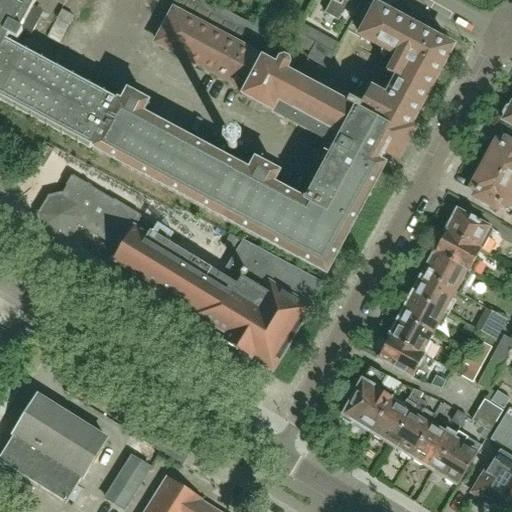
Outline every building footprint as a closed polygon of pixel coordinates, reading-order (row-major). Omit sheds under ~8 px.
[(327,277),(374,190),(385,168),(384,168),(385,167),(381,165),(389,149),(385,147),(391,137),(402,142),(413,121),(451,50),(382,12),(376,9),(361,38),(396,57),(387,74),(398,80),(387,100),(370,91),(361,108),(349,101),(347,105),(286,73),(290,67),(288,62),(284,60),(279,61),(276,67),(174,12),(157,44),(245,91),(241,98),(326,144),(324,147),(332,152),(305,204),(273,187),(279,176),(255,163),(249,173),(142,116),(148,105),(127,94),(121,106),(117,104),(117,105),(116,105),(117,104),(115,103),(116,102),(6,43),(9,39),(16,43),(22,33),(30,37),(43,13),(33,8),(36,1),(33,0),(0,0),(0,102),(90,150),(90,149),(93,150),(93,151),(327,277)] [(331,0),(324,13),(338,21),(349,0),(331,0)] [(218,14),(214,25),(244,37),(248,27),(218,14)] [(325,69),(333,54),(314,44),(310,53),(307,59),(325,69)] [(511,127),(511,104),(510,108),(507,109),(503,115),(504,119),(502,122),(511,127)] [(511,145),(505,142),(503,146),(501,145),(500,145),(497,143),(492,152),(487,152),(483,160),(485,164),(484,166),(511,181),(511,145)] [(511,197),(510,196),(511,192),(511,181),(484,166),(482,170),(478,170),(474,178),(476,182),(471,189),(475,191),(475,193),(477,194),(475,198),(490,206),(496,209),(498,205),(500,206),(501,205),(511,210),(511,197)] [(306,321),(313,310),(310,308),(323,286),(245,240),(244,242),(231,235),(223,247),(237,255),(236,255),(223,278),(152,235),(156,229),(140,219),(140,218),(72,176),(61,195),(48,198),(38,215),(41,230),(58,240),(73,237),(80,226),(86,230),(94,235),(95,235),(120,250),(113,263),(199,315),(197,318),(228,337),(224,344),(240,354),(241,354),(251,360),(274,373),(305,321),(306,321)] [(482,252),(494,231),(459,212),(453,222),(450,223),(447,229),(448,232),(447,234),(481,252),(481,251),(482,252)] [(478,257),(481,252),(447,234),(436,255),(473,274),(482,259),(478,257)] [(462,296),(473,275),(473,274),(436,255),(435,257),(431,258),(428,264),(429,267),(425,276),(456,292),(462,296)] [(445,313),(456,292),(425,276),(420,286),(415,287),(413,292),(414,296),(413,297),(445,313)] [(433,335),(445,313),(413,297),(412,299),(408,301),(405,306),(407,310),(402,318),(433,335)] [(492,311),(480,333),(496,341),(507,319),(492,311)] [(422,356),(433,335),(402,318),(397,328),(393,330),(390,335),(391,338),(391,339),(422,356)] [(413,378),(424,357),(422,356),(391,339),(379,360),(413,378)] [(477,358),(485,363),(492,350),(484,345),(477,358)] [(473,385),(485,363),(477,358),(475,361),(467,357),(463,365),(469,367),(462,379),(473,385)] [(489,394),(504,366),(491,359),(476,387),(489,394)] [(392,399),(400,386),(387,378),(372,369),(362,386),(355,397),(350,406),(345,407),(341,414),(343,421),(350,425),(354,424),(371,434),(392,399)] [(442,390),(445,383),(434,377),(429,386),(442,390)] [(408,402),(415,407),(419,400),(422,395),(414,392),(408,402)] [(76,489),(106,441),(93,433),(94,431),(91,429),(90,431),(55,409),(56,407),(52,405),(51,406),(38,398),(31,410),(31,409),(28,414),(29,415),(24,423),(22,422),(19,426),(21,427),(15,436),(11,443),(7,449),(0,460),(0,464),(15,474),(53,497),(58,500),(66,505),(76,489)] [(383,441),(392,446),(415,407),(408,402),(406,401),(403,405),(392,399),(371,434),(372,435),(373,439),(379,442),(383,441)] [(415,407),(392,446),(400,451),(401,456),(406,459),(411,458),(412,459),(431,426),(432,426),(436,419),(423,411),(427,404),(419,400),(415,407)] [(491,433),(503,413),(485,402),(473,422),(491,433)] [(510,511),(511,510),(511,411),(510,410),(503,421),(502,421),(490,440),(502,447),(473,494),(493,507),(496,509),(495,511),(510,511)] [(460,428),(466,418),(458,413),(457,412),(451,422),(452,423),(460,428)] [(194,447),(154,423),(143,442),(183,466),(191,452),(194,447)] [(435,472),(456,436),(448,431),(446,435),(432,426),(431,426),(412,459),(414,459),(415,464),(420,467),(425,466),(435,472)] [(459,486),(480,450),(456,436),(435,472),(445,478),(447,483),(452,486),(456,485),(459,486)] [(135,491),(150,470),(132,458),(105,500),(123,511),(135,491)] [(207,511),(197,506),(200,502),(166,480),(155,498),(146,511),(207,511)]
